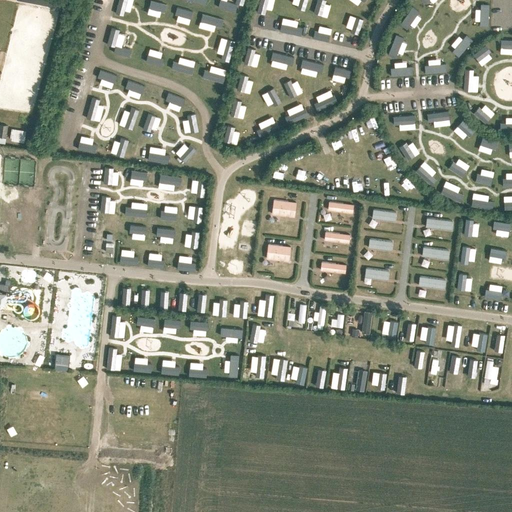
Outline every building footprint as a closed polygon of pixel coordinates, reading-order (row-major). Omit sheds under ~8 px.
[(296,43),(292,56),(304,59),(308,46),(296,43)] [(9,139),(23,142),(25,129),(11,127),(9,139)] [(0,145),(0,156),(24,156),(24,146),(0,145)] [(99,225),(110,226),(114,192),(95,190),(91,219),(99,220),(99,225)] [(277,197),(276,213),(298,214),(299,199),(277,197)] [(356,210),(356,201),(332,201),(332,210),(356,210)] [(352,240),(353,231),(328,230),(328,239),(352,240)] [(267,258),(288,261),(290,246),(268,244),(267,258)] [(325,259),(324,267),(348,271),(349,262),(325,259)] [(0,302),(5,303),(6,292),(10,292),(10,285),(11,281),(6,280),(5,284),(0,283),(0,302)] [(275,314),(277,295),(269,295),(268,313),(275,314)] [(340,315),(334,315),(334,324),(346,324),(346,311),(340,311),(340,315)] [(392,333),(399,333),(401,313),(394,313),(392,333)] [(436,341),(438,321),(431,320),(429,341),(436,341)] [(70,355),(56,354),(55,364),(69,366),(70,355)] [(489,357),(487,375),(494,375),(496,358),(489,357)]
